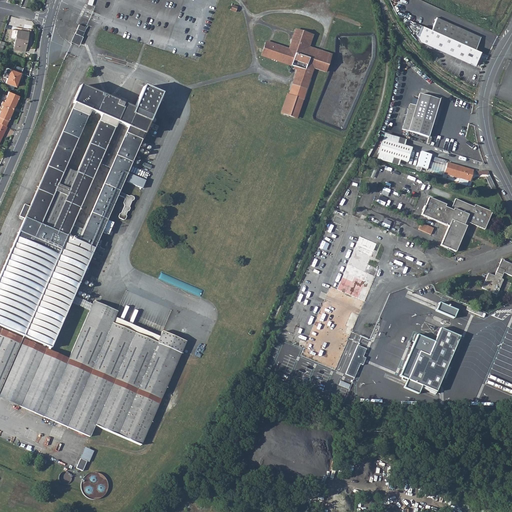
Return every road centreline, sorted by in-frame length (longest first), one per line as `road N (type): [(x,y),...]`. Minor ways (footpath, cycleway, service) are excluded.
road 1 (residential): [(0,190),(33,105),(56,0)]
road 2 (residential): [(511,31),(482,106),(491,153),(511,196)]
